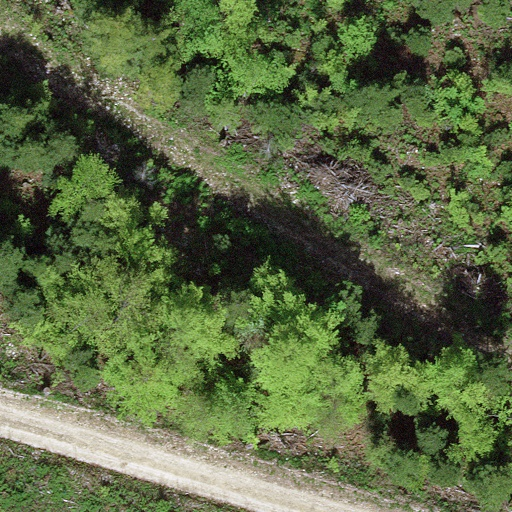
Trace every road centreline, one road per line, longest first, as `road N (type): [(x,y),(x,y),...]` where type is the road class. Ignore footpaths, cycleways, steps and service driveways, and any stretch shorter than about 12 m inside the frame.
road 1 (track): [(0,26),(511,358)]
road 2 (track): [(322,511),(0,411)]
